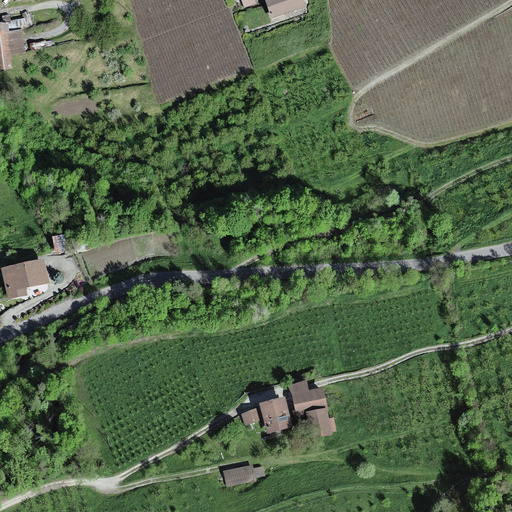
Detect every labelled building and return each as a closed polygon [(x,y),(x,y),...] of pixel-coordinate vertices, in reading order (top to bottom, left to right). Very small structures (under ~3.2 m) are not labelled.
[(310,13),(306,0),(263,0),(272,26),(310,13)] [(8,27),(0,27),(0,72),(12,72),(11,57),(25,56),(21,32),(9,33),(8,27)] [(48,286),(44,263),(1,270),(7,305),(28,301),(26,290),(48,286)] [(307,412),(328,409),(324,388),(310,391),(309,387),(308,381),(289,387),(291,392),(295,405),(298,418),(307,416),(307,412)] [(294,430),(285,399),(259,406),(260,410),(264,422),(267,437),(294,430)] [(312,439),(333,435),(332,431),(336,430),(334,418),(330,418),(328,409),(307,412),(307,416),(312,439)] [(260,410),(240,416),(244,428),(264,422),(260,410)] [(222,472),(225,488),(268,480),(265,464),(222,472)]
